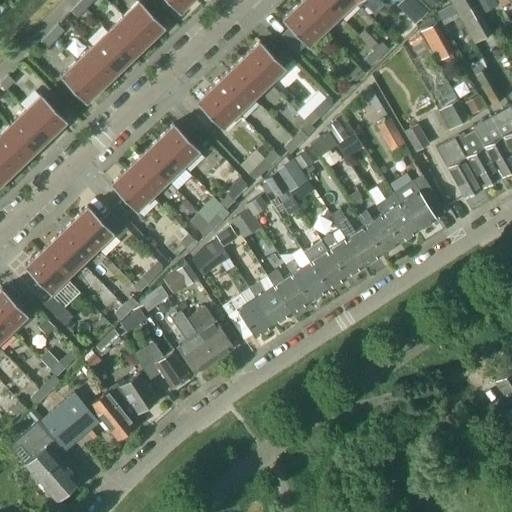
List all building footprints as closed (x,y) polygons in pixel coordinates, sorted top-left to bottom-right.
[(138,0),(137,0),(122,15),(147,41),(163,25),(138,0)] [(189,0),(166,0),(178,12),(189,0)] [(338,14),(324,0),(299,0),(297,3),(322,29),(338,14)] [(358,4),(354,0),(324,0),(338,14),(352,0),(358,5),(358,4)] [(490,34),(471,0),(452,0),(474,42),(490,34)] [(498,7),(494,0),(475,0),(483,15),(498,7)] [(76,15),(84,7),(79,1),(70,10),(76,15)] [(322,29),(297,3),(281,18),(306,45),(322,29)] [(147,41),(122,15),(106,30),(131,56),(147,41)] [(57,23),(48,32),(54,38),(62,29),(57,23)] [(453,53),(438,24),(422,32),(437,61),(453,53)] [(131,56),(106,30),(91,45),(116,71),(131,56)] [(46,46),(54,38),(48,32),(40,41),(46,46)] [(258,40),(242,55),(267,82),(284,66),(258,40)] [(381,41),(372,50),(378,56),(386,47),(381,41)] [(116,71),(91,45),(75,60),(100,86),(116,71)] [(378,56),(372,50),(363,58),(369,64),(378,56)] [(267,82),(242,55),(227,70),(252,97),(267,82)] [(100,86),(75,60),(59,75),(84,101),(100,86)] [(357,65),(348,74),(354,79),(363,71),(357,65)] [(503,99),(486,69),(476,75),(493,105),(503,99)] [(252,97),(227,70),(211,85),(236,112),(252,97)] [(0,84),(4,88),(13,80),(7,74),(0,81),(0,84)] [(236,112),(211,85),(195,101),(220,127),(236,112)] [(40,93),(24,109),(49,135),(65,119),(40,93)] [(475,97),(464,103),(471,114),(481,108),(475,97)] [(466,120),(456,103),(446,109),(456,126),(466,120)] [(511,113),(508,106),(490,116),(511,155),(511,113)] [(49,135),(24,109),(8,124),(33,150),(49,135)] [(309,124),(317,115),(311,110),(303,118),(309,124)] [(436,115),(420,124),(430,141),(445,132),(436,115)] [(511,167),(511,155),(490,116),(471,126),(472,128),(499,175),(511,167)] [(387,117),(377,123),(394,153),(404,147),(387,117)] [(358,147),(350,136),(348,137),(338,121),(327,128),(345,156),(358,147)] [(173,122),(156,138),(182,164),(198,148),(173,122)] [(33,150),(8,124),(0,131),(0,146),(18,165),(33,150)] [(428,144),(418,126),(405,133),(415,152),(428,144)] [(461,131),(452,136),(463,155),(480,186),(499,175),(472,128),(463,134),(461,131)] [(300,129),(291,138),(297,143),(306,135),(300,129)] [(331,147),(324,136),(311,145),(318,156),(331,147)] [(182,164),(156,138),(141,153),(166,179),(182,164)] [(288,152),(297,143),(291,138),(283,146),(288,152)] [(480,186),(463,155),(453,161),(442,142),(434,147),(461,196),(480,186)] [(18,165),(0,146),(0,177),(2,180),(18,165)] [(271,149),(247,173),(251,177),(255,177),(277,155),(271,149)] [(311,163),(304,152),(295,158),(302,169),(311,163)] [(166,179),(141,153),(125,168),(150,194),(166,179)] [(303,183),(286,158),(275,168),(291,191),(303,183)] [(150,194),(125,168),(109,183),(134,210),(150,194)] [(274,173),(263,181),(264,183),(273,196),(284,189),(285,189),(274,173)] [(399,188),(390,193),(396,202),(414,229),(433,217),(442,211),(418,175),(409,181),(399,188)] [(414,229),(396,202),(390,193),(372,205),(378,214),(396,242),(414,229)] [(218,202),(224,208),(233,199),(227,194),(218,202)] [(267,207),(260,197),(246,206),(253,216),(267,207)] [(126,228),(109,211),(101,219),(87,205),(70,220),(96,246),(112,231),(118,237),(126,228)] [(253,222),(244,208),(231,221),(239,232),(253,222)] [(363,211),(354,217),(359,226),(360,226),(378,253),(396,242),(378,214),(370,219),(364,210),(363,211)] [(197,212),(188,220),(195,227),(204,236),(213,228),(207,222),(203,218),(197,212)] [(221,219),(215,213),(207,222),(213,228),(221,219)] [(96,246),(70,220),(55,235),(80,261),(96,246)] [(347,221),(337,227),(343,236),(342,237),(360,265),(378,253),(360,226),(359,226),(353,230),(347,221)] [(236,238),(229,227),(216,236),(223,247),(236,238)] [(187,233),(179,241),(184,247),(193,238),(187,233)] [(328,233),(318,240),(320,243),(342,277),(360,265),(342,237),(342,238),(334,243),(328,233)] [(80,261),(55,235),(39,250),(64,276),(80,261)] [(209,257),(220,250),(213,240),(202,247),(190,258),(198,268),(209,257)] [(318,240),(301,251),(307,260),(307,261),(325,288),(342,277),(320,243),(318,240)] [(68,280),(64,276),(39,250),(23,266),(52,295),(68,280)] [(292,257),(283,263),(289,272),(288,273),(306,300),(325,288),(307,261),(305,262),(298,267),(292,257)] [(156,260),(132,284),(138,290),(160,268),(160,263),(156,260)] [(196,278),(186,263),(162,279),(171,292),(183,284),(184,286),(196,278)] [(275,268),(263,276),(265,280),(269,286),(270,285),(288,312),(306,300),(288,273),(287,273),(281,277),(275,268)] [(288,312),(270,285),(269,286),(265,280),(263,276),(245,288),(251,298),(252,297),(270,325),(288,312)] [(147,309),(168,294),(161,285),(140,299),(147,309)] [(0,318),(13,332),(29,317),(1,287),(0,287),(0,318)] [(270,325),(252,297),(251,298),(245,288),(220,305),(242,338),(250,333),(253,336),(270,325)] [(71,315),(62,306),(52,295),(51,295),(43,302),(54,314),(63,323),(71,315)] [(128,311),(137,303),(131,297),(123,305),(128,311)] [(120,320),(128,311),(123,305),(114,314),(120,320)] [(230,345),(213,320),(212,320),(202,305),(184,318),(212,358),(230,345)] [(212,358),(184,318),(179,311),(169,318),(184,340),(175,345),(192,371),(212,358)] [(108,321),(102,316),(94,324),(99,330),(108,321)] [(12,333),(13,332),(0,318),(0,338),(9,329),(12,333)] [(134,328),(126,318),(116,325),(124,336),(134,328)] [(189,374),(171,349),(160,356),(150,341),(131,354),(147,379),(158,371),(169,388),(189,374)] [(91,351),(83,359),(91,367),(99,359),(91,351)] [(63,367),(57,361),(49,369),(54,375),(63,367)] [(511,366),(509,369),(510,370),(495,380),(511,406),(511,405),(511,366)] [(116,380),(107,386),(121,407),(128,415),(135,410),(155,397),(137,371),(122,381),(120,377),(116,380)] [(47,381),(38,389),(44,395),(52,387),(57,382),(51,377),(47,381)] [(35,404),(44,395),(38,389),(30,398),(35,404)] [(95,421),(92,416),(95,414),(115,437),(132,423),(104,390),(84,407),(71,392),(39,419),(63,448),(95,421)] [(18,400),(9,409),(15,415),(24,406),(18,400)] [(511,439),(511,430),(501,412),(490,419),(505,444),(511,439)] [(76,479),(56,457),(55,457),(50,452),(58,445),(38,421),(9,447),(24,463),(23,464),(34,476),(33,477),(53,499),(76,479)]
